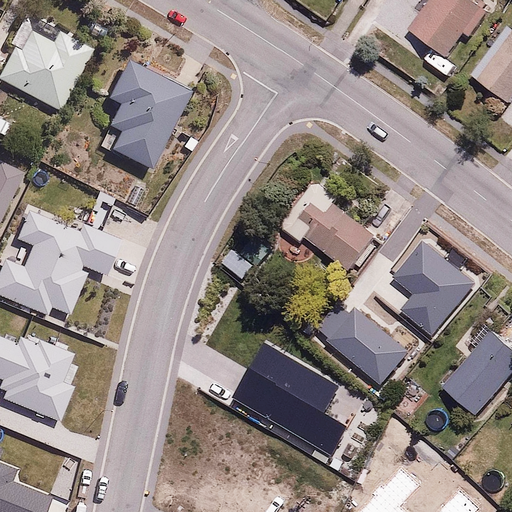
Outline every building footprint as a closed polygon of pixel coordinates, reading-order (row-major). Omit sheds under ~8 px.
[(430,0),(410,28),(448,56),(466,32),(471,36),(491,10),(476,0),(430,0)] [(472,71),(511,100),(511,24),(508,21),(472,71)] [(95,47),(58,28),(51,41),(30,30),(20,51),(14,48),(0,74),(0,80),(61,112),(95,47)] [(110,96),(122,102),(112,121),(122,125),(111,148),(154,169),(191,91),(127,60),(110,96)] [(0,225),(24,172),(0,161),(0,225)] [(339,196),(318,179),(281,225),(302,242),(308,236),(351,270),(378,236),(335,201),(339,196)] [(236,247),(225,262),(246,278),(257,264),(236,247)] [(455,295),(415,270),(381,325),(393,332),(382,350),(405,363),(413,349),(419,353),(455,295)] [(474,350),(445,384),(480,414),(509,380),(474,350)]
